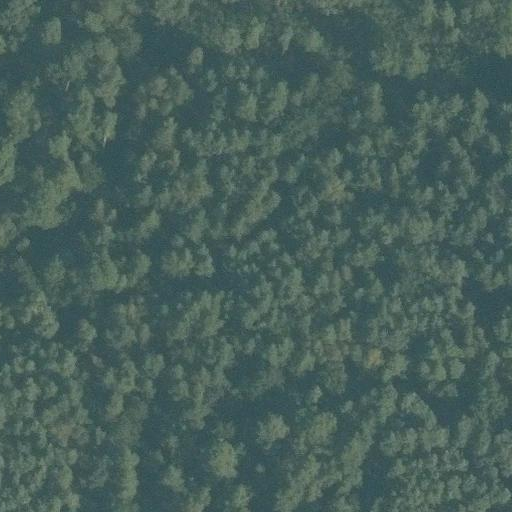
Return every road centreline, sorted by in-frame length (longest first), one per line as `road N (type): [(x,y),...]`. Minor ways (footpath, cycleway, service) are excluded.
road 1 (track): [(82,511),(153,0)]
road 2 (track): [(0,361),(511,431)]
